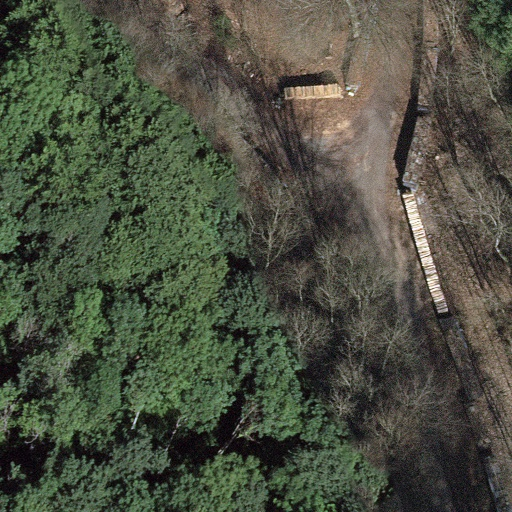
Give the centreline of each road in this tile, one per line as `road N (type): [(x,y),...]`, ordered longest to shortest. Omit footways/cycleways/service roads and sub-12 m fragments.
road 1 (track): [(431,511),(367,160),(267,134),(141,0)]
road 2 (track): [(388,0),(364,125),(367,160)]
